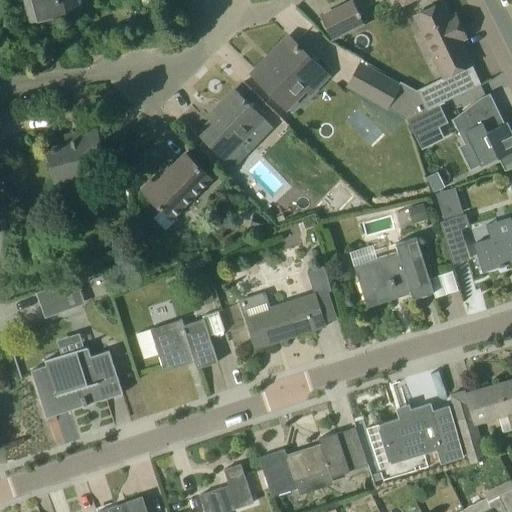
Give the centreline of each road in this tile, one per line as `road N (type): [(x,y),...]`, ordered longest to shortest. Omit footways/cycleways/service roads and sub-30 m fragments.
road 1 (residential): [(0,487),(511,326)]
road 2 (residential): [(0,91),(178,65),(215,33),(289,0)]
